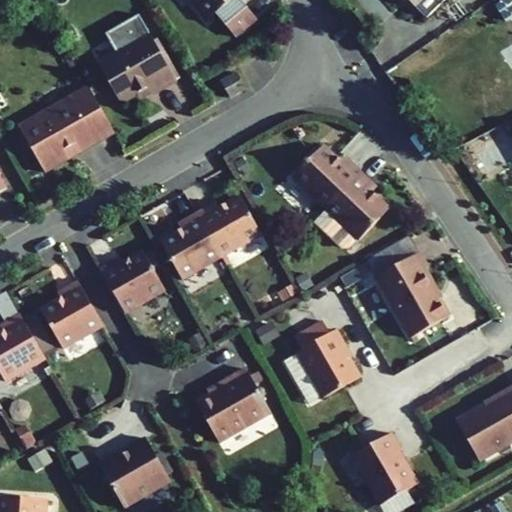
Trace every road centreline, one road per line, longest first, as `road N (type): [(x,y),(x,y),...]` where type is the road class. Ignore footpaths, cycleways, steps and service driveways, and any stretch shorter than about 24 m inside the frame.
road 1 (residential): [(314,75),(0,257)]
road 2 (residential): [(314,75),(390,125),(511,304)]
road 3 (residential): [(511,327),(391,402)]
